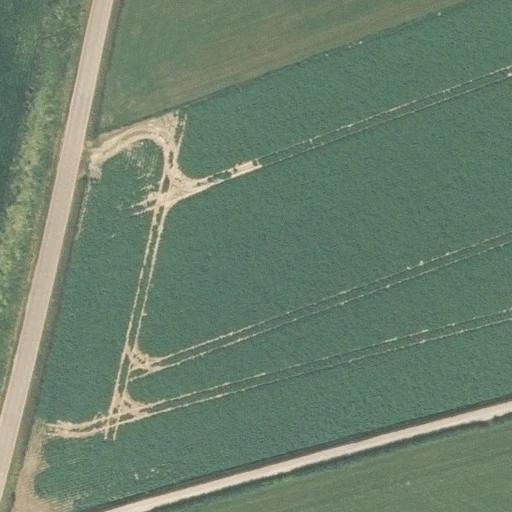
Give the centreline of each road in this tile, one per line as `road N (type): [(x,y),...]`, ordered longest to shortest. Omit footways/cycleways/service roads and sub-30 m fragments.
road 1 (tertiary): [(0,459),(102,0)]
road 2 (track): [(511,407),(128,511)]
